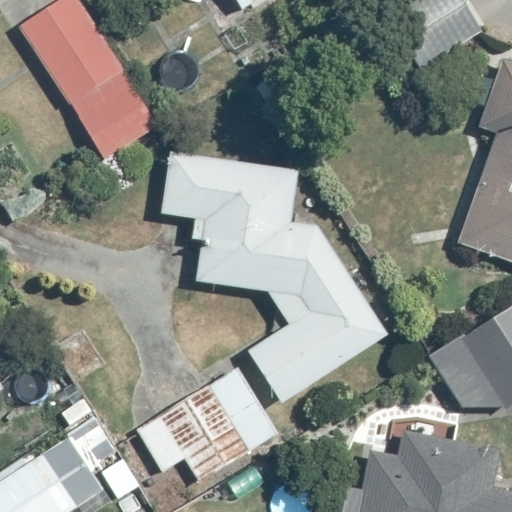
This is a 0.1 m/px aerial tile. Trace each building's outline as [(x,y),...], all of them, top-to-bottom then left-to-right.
[(161,124),(78,0),(55,0),(19,24),(108,159),(161,124)] [(265,0),(232,0),(242,15),(265,0)] [(433,0),(418,54),(478,71),(498,0),(433,0)] [(511,261),(511,69),(502,67),(483,131),(495,135),(461,246),(511,261)] [(320,228),(291,224),(299,169),(173,150),(163,214),(198,220),(194,242),(207,244),(202,281),(271,291),(293,323),(251,351),(286,402),(390,333),(320,228)] [(7,303),(0,308),(0,351),(28,331),(7,303)] [(511,405),(511,308),(433,358),(467,412),(508,408),(511,405)] [(280,433),(237,364),(136,427),(163,471),(186,457),(202,482),(280,433)] [(130,473),(81,396),(59,410),(75,434),(0,482),(0,511),(70,511),(107,488),(130,473)] [(347,480),(342,511),(511,511),(511,493),(493,491),(500,447),(404,432),(400,455),(371,450),(366,483),(347,480)]
